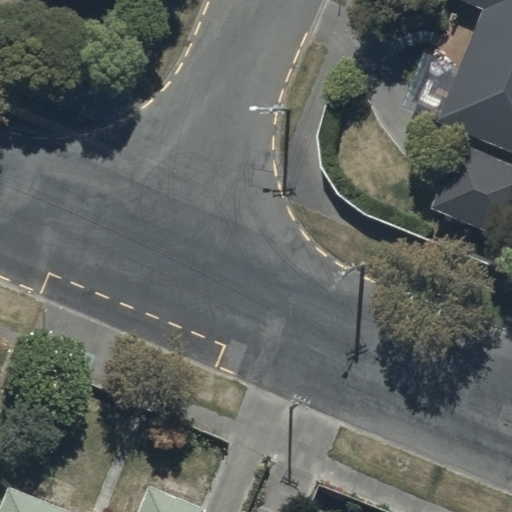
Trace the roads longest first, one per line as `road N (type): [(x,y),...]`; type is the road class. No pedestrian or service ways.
road 1 (residential): [(163,260),(511,403)]
road 2 (residential): [(163,260),(265,0)]
road 3 (residential): [(0,194),(163,260)]
